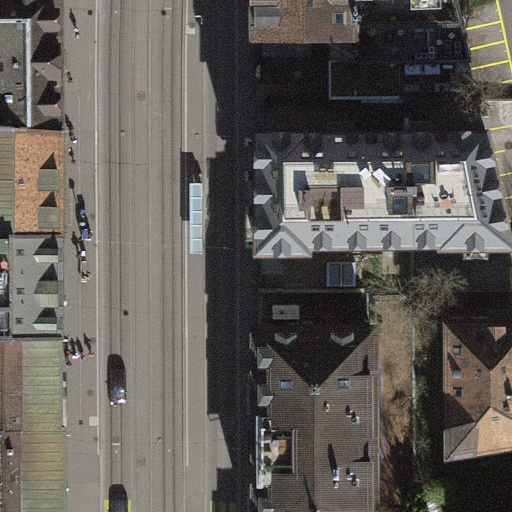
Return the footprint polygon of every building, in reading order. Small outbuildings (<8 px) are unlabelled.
[(0,0),(0,125),(55,130),(55,0),(0,0)] [(469,0),(259,0),(260,38),(329,38),(330,94),(468,96),(469,63),(461,6),(469,0)] [(0,232),(56,234),(55,130),(0,125),(0,232)] [(409,241),(407,130),(256,133),(258,251),(306,250),(305,243),(409,241)] [(485,130),(407,130),(409,241),(510,241),(485,130)] [(56,234),(0,232),(0,333),(57,333),(56,234)] [(511,325),(450,326),(451,449),(511,440),(511,325)] [(259,511),(372,511),(372,331),(259,331),(259,511)] [(57,333),(0,333),(0,428),(60,428),(57,333)] [(61,511),(60,428),(0,428),(0,511),(61,511)]
